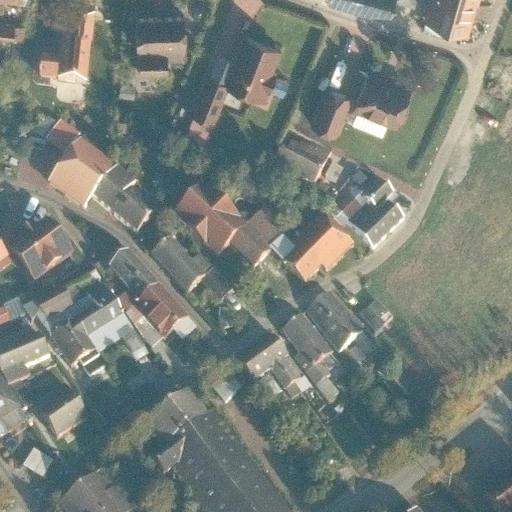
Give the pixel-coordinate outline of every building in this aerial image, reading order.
[(21,0),(0,0),(0,11),(3,12),(3,4),(21,4),(21,0)] [(390,0),(412,5),(412,0),(331,0),(386,12),(388,0),(390,0)] [(461,34),(469,0),(424,0),(419,24),(461,34)] [(87,9),(62,7),(56,62),(37,60),(36,77),(80,81),(87,9)] [(184,18),(132,20),(135,80),(168,79),(167,60),(186,59),(184,18)] [(17,29),(0,26),(0,46),(14,49),(17,29)] [(274,53),(241,41),(223,85),(221,94),(265,111),(272,94),(260,90),(274,53)] [(402,88),(361,71),(348,102),(344,111),(385,128),(402,88)] [(223,85),(197,78),(186,121),(212,129),(221,94),(223,85)] [(68,90),(70,119),(90,118),(88,89),(68,90)] [(348,102),(320,90),(305,123),(333,136),(344,111),(348,102)] [(511,258),(511,122),(441,261),(496,289),(511,258)] [(89,137),(51,179),(85,210),(95,199),(133,234),(159,204),(139,186),(154,171),(144,162),(131,175),(89,137)] [(289,182),(307,151),(289,141),(270,171),(289,182)] [(307,192),(325,162),(307,151),(289,182),(307,192)] [(386,196),(377,187),(365,200),(374,209),(386,196)] [(262,261),(203,196),(173,223),(211,265),(225,253),(246,276),(262,261)] [(354,208),(340,219),(364,252),(407,221),(394,204),(366,225),(354,208)] [(350,253),(318,216),(286,243),(295,254),(278,268),(294,286),(312,270),(320,279),(350,253)] [(73,262),(48,225),(27,239),(22,231),(7,241),(12,248),(1,255),(26,293),(73,262)] [(195,282),(171,246),(155,256),(184,299),(200,288),(214,308),(227,299),(209,273),(195,282)] [(150,292),(121,255),(98,273),(128,310),(150,292)] [(118,319),(100,287),(78,300),(86,315),(66,326),(75,343),(118,319)] [(148,352),(179,327),(150,292),(128,310),(142,327),(133,334),(148,352)] [(62,317),(54,301),(30,314),(38,330),(62,317)] [(355,343),(324,307),(310,319),(341,355),(355,343)] [(333,365),(303,322),(276,340),(306,384),(333,365)] [(64,374),(86,359),(75,343),(66,326),(42,340),(64,374)] [(42,365),(33,343),(0,357),(0,400),(25,389),(18,375),(42,365)] [(291,389),(268,357),(234,381),(244,395),(265,380),(278,398),(291,389)] [(45,396),(60,386),(50,370),(35,381),(45,396)] [(84,423),(61,387),(43,399),(49,408),(31,420),(48,447),(84,423)] [(283,511),(213,413),(198,423),(184,404),(143,432),(157,451),(144,460),(159,481),(170,473),(197,511),(283,511)] [(0,407),(0,438),(17,429),(0,407)] [(52,468),(41,463),(32,483),(43,488),(52,468)] [(511,511),(511,476),(487,494),(499,511),(511,511)] [(118,511),(94,480),(51,511),(118,511)]
